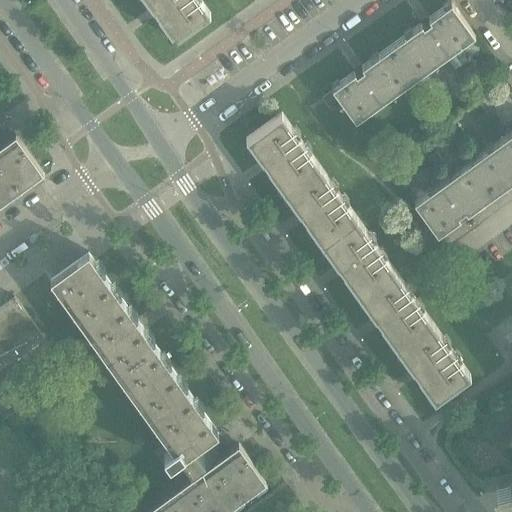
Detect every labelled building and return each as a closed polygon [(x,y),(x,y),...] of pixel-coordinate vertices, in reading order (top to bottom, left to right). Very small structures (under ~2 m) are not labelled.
[(201,0),(148,0),(159,14),(176,37),(210,13),(201,0)] [(392,45),(415,77),(475,34),(452,3),(430,19),(423,25),(422,24),(392,45)] [(415,77),(392,45),(362,68),(363,69),(356,73),(355,72),(333,88),(341,100),(356,120),(415,77)] [(335,105),(339,111),(344,107),(333,90),(323,97),(331,108),(335,105)] [(263,160),(285,190),(320,165),(282,113),(248,138),(263,160)] [(0,201),(42,171),(44,170),(19,136),(9,143),(0,131),(0,201)] [(511,132),(474,159),(497,191),(511,179),(511,132)] [(497,191),(474,159),(449,178),(415,202),(438,233),(459,218),(497,191)] [(285,190),(323,242),(357,217),(320,165),(285,190)] [(357,217),(323,242),(360,294),(395,270),(357,217)] [(171,465),(180,458),(181,458),(180,457),(184,454),(199,476),(148,511),(219,511),(265,480),(266,479),(242,445),(231,452),(217,432),(218,431),(136,317),(96,260),(95,260),(89,251),(55,275),(62,285),(61,285),(102,341),(178,446),(174,448),(164,455),(171,465)] [(360,294),(398,347),(432,322),(395,270),(360,294)] [(15,296),(0,306),(0,370),(45,338),(20,304),(15,296)] [(432,322),(398,347),(419,376),(436,399),(470,374),(432,322)] [(2,417),(3,417),(24,403),(23,402),(22,402),(14,390),(15,390),(14,389),(0,398),(0,411),(1,414),(3,416),(2,417)] [(511,481),(495,486),(511,508),(511,481)]
